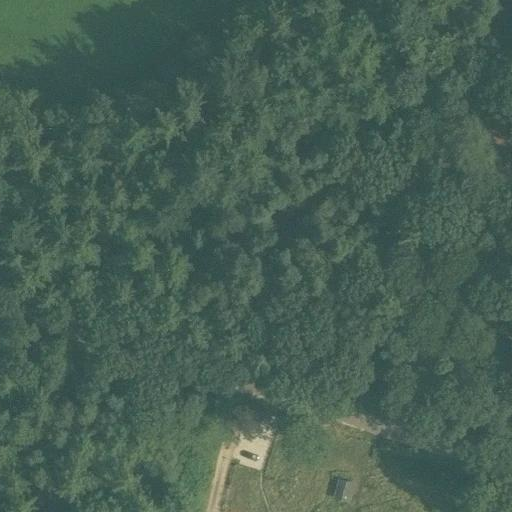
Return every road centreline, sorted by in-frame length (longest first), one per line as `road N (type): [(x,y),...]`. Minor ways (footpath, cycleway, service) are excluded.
road 1 (tertiary): [(511,467),(0,305)]
road 2 (track): [(242,382),(209,511)]
